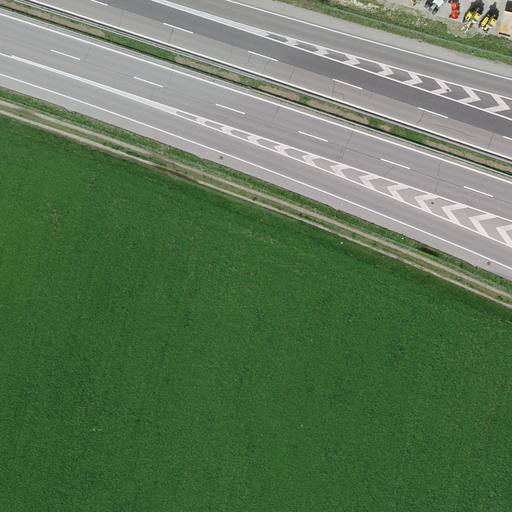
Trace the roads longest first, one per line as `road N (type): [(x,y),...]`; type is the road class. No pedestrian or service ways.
road 1 (motorway): [(0,37),(47,81),(265,156),(511,258)]
road 2 (motorway): [(0,33),(511,203)]
road 3 (motorway): [(511,138),(92,0)]
road 4 (motorway): [(511,89),(190,0)]
